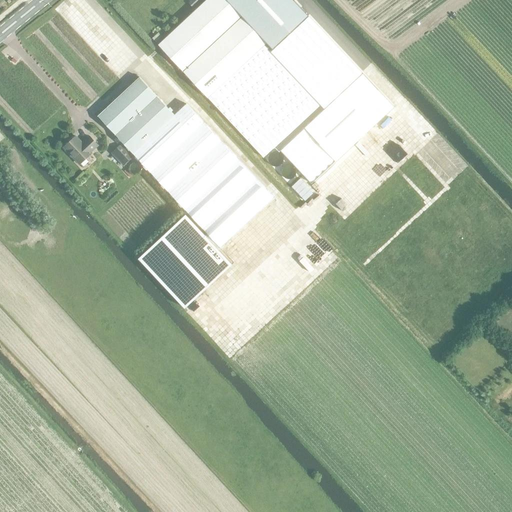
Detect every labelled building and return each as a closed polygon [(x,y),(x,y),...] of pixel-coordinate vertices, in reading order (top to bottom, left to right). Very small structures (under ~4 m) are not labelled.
[(206,0),(158,44),(264,157),(320,104),(324,108),(329,103),(280,148),(312,183),(394,106),(362,72),(340,93),(362,72),(294,0),(206,0)] [(157,42),(163,36),(159,32),(153,38),(157,42)] [(139,76),(98,115),(186,209),(188,212),(139,258),(185,308),(232,264),(218,249),(274,196),(239,160),(186,103),(175,114),(139,76)] [(91,152),(98,145),(90,136),(82,143),(76,136),(64,147),(80,164),(92,153),(91,152)] [(133,157),(121,144),(111,153),(124,166),(133,157)]
